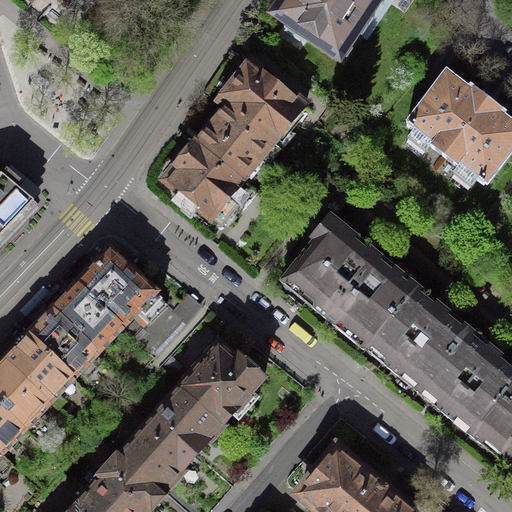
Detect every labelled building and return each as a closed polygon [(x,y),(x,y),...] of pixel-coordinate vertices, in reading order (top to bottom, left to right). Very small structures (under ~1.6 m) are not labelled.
[(283,0),(272,17),(341,63),(383,0),(283,0)] [(220,101),(224,104),(274,145),(305,108),(264,75),(251,64),(220,101)] [(468,89),(446,72),(406,123),(409,125),(407,127),(414,132),(404,145),(420,158),(430,146),(459,169),(450,180),(467,193),(476,180),(483,186),(484,184),(486,186),(511,152),(511,122),(504,117),(506,114),(493,104),(491,106),(485,102),(481,99),(483,97),(470,87),(468,89)] [(217,118),(196,143),(244,182),(274,145),(224,104),(218,111),(214,115),(217,118)] [(229,200),(244,182),(196,143),(194,141),(189,148),(184,153),(187,155),(165,181),(222,227),(238,207),(229,200)] [(10,183),(1,175),(0,175),(0,236),(33,202),(10,183)] [(342,326),(367,346),(417,285),(335,218),(301,259),(285,279),(312,301),(313,309),(334,327),(342,326)] [(92,270),(77,285),(121,327),(136,311),(140,314),(149,323),(167,305),(110,251),(92,270)] [(97,352),(121,327),(77,285),(64,300),(53,310),(97,352)] [(405,377),(420,390),(470,329),(441,305),(417,285),(367,346),(383,359),(384,366),(398,377),(405,377)] [(49,292),(43,286),(19,311),(25,317),(49,292)] [(182,320),(167,305),(149,323),(140,314),(128,326),(129,327),(125,331),(150,354),(153,350),(154,351),(182,320)] [(29,335),(73,378),(97,352),(53,310),(39,326),(29,335)] [(458,420),(473,433),(511,385),(511,363),(498,352),(470,329),(420,390),(436,402),(437,409),(451,420),(458,420)] [(5,361),(48,403),(73,378),(29,335),(13,352),(5,361)] [(218,345),(180,388),(223,427),(233,416),(238,421),(259,398),(253,392),(264,379),(249,366),(237,355),(234,359),(218,345)] [(0,405),(24,428),(48,403),(5,361),(0,366),(0,405)] [(511,385),(473,433),(470,436),(480,445),(488,439),(511,458),(511,459),(510,464),(511,464),(511,385)] [(173,396),(154,417),(197,457),(223,427),(180,388),(173,396)] [(0,453),(0,454),(24,428),(0,405),(0,453)] [(154,417),(122,454),(165,492),(182,474),(197,457),(154,417)] [(414,511),(413,511),(412,511),(387,492),(391,487),(384,481),(378,476),(374,481),(346,457),(346,456),(340,451),(333,452),(328,457),(328,459),(304,489),(303,488),(297,494),(303,499),(304,498),(320,511),(414,511)] [(0,478),(13,465),(0,454),(0,453),(0,478)] [(122,454),(88,491),(111,511),(140,511),(142,511),(143,511),(147,511),(153,505),(165,492),(122,454)] [(111,511),(88,491),(69,511),(111,511)]
